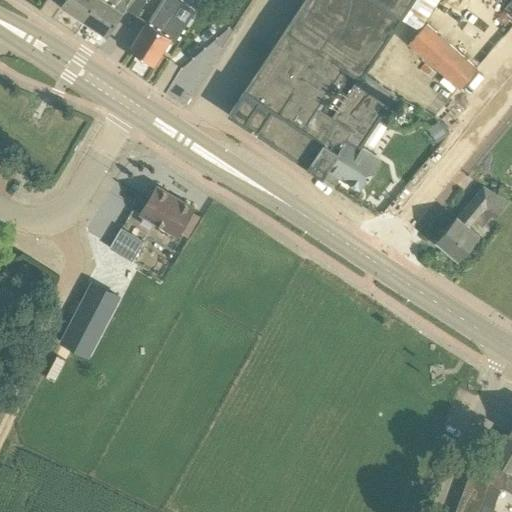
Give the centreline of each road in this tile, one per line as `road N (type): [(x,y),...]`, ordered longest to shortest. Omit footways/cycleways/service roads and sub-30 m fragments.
road 1 (secondary): [(376,264),(133,107)]
road 2 (track): [(56,219),(70,248),(68,280),(0,436)]
road 3 (unclassified): [(376,264),(511,92)]
road 4 (unclassified): [(133,107),(56,219),(24,221),(0,211)]
road 5 (tertiary): [(440,511),(511,361)]
road 6 (secondary): [(511,351),(376,264)]
road 7 (secondary): [(133,107),(0,23)]
